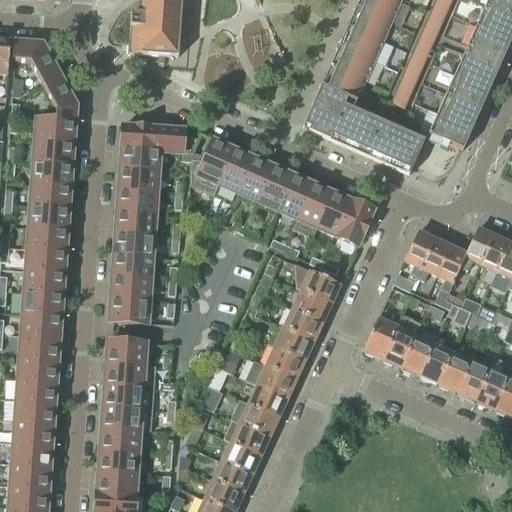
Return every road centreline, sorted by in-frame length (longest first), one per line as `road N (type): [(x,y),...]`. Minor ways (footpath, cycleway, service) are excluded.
road 1 (residential): [(70,511),(101,71)]
road 2 (residential): [(399,203),(101,71)]
road 3 (residential): [(332,374),(511,454)]
road 4 (residential): [(332,374),(399,203)]
road 5 (residential): [(266,511),(332,374)]
